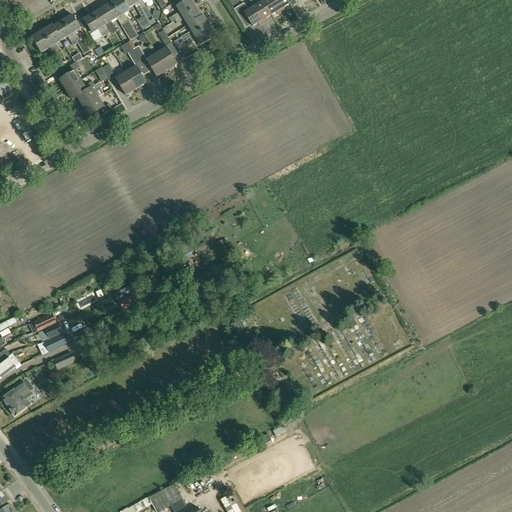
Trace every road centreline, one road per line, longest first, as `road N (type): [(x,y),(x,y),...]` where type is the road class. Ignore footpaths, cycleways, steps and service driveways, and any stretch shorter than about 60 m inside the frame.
road 1 (residential): [(67,150),(348,0)]
road 2 (residential): [(67,150),(5,47),(15,7)]
